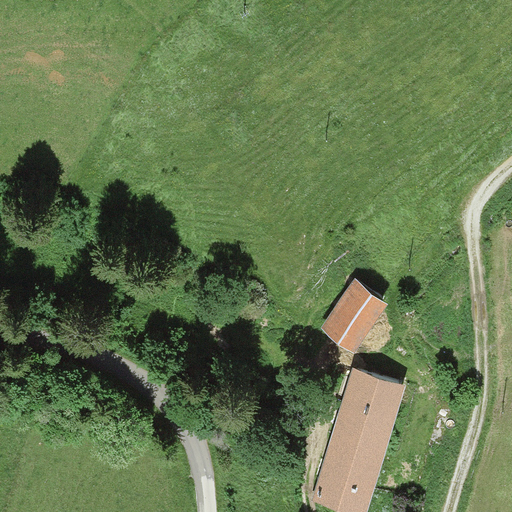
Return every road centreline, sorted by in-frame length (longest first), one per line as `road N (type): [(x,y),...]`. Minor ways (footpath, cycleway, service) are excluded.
road 1 (track): [(452,511),(481,383),(476,194),(511,165)]
road 2 (unclassified): [(205,511),(192,440),(150,390),(101,366),(0,337)]
